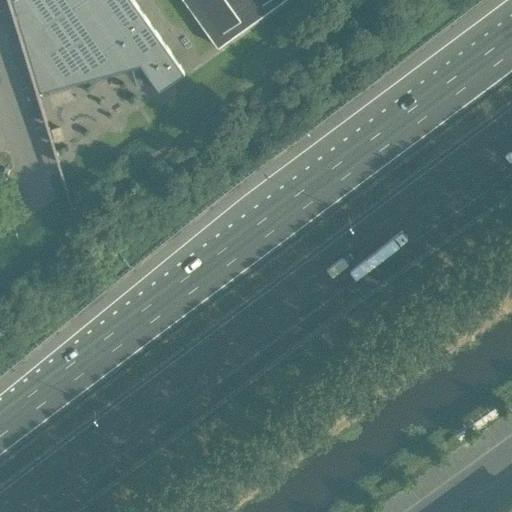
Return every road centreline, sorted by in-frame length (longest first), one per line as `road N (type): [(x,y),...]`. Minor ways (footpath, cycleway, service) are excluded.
road 1 (motorway): [(511,45),(0,430)]
road 2 (motorway): [(20,511),(511,138)]
